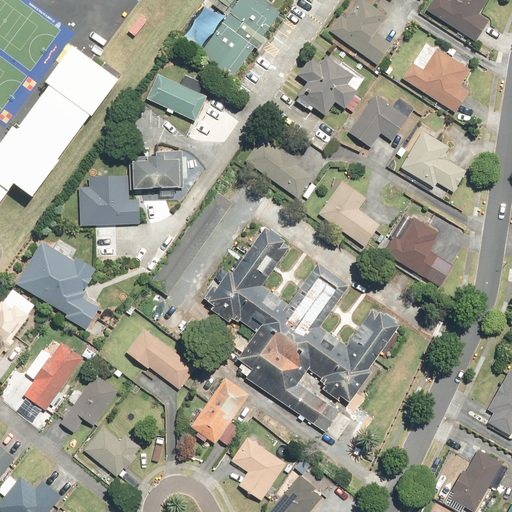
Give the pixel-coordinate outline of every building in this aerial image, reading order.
[(216,0),(212,5),(225,14),(235,0),(240,0),(201,55),(234,78),(257,47),(260,49),(268,38),(265,36),(282,12),(264,0),(216,0)] [(342,15),(331,30),(379,65),(394,44),(377,32),(384,23),(382,22),(387,15),(366,0),(360,0),(347,19),(342,15)] [(447,0),(434,0),(428,10),(476,42),(490,21),(480,14),(489,0),(450,0),(450,1),(447,0)] [(34,198),(118,81),(94,64),(70,47),(1,143),(0,142),(0,204),(14,184),(34,198)] [(413,62),(403,78),(457,113),(470,92),(461,86),(472,70),(439,48),(424,69),(413,62)] [(355,75),(327,56),(322,64),(312,57),(299,75),(309,82),(299,96),(326,115),(336,102),(347,109),(360,91),(349,83),(355,75)] [(183,84),(161,74),(150,100),(169,108),(167,111),(173,113),(174,111),(197,121),(209,96),(201,92),(203,87),(186,79),(183,84)] [(410,117),(376,94),(348,134),(370,149),(381,133),(393,141),(410,117)] [(451,147),(424,130),(401,167),(437,189),(441,183),(455,192),(468,171),(448,159),(447,153),(451,147)] [(265,135),(247,161),(299,198),(314,177),(299,165),(302,162),(265,135)] [(157,154),(129,156),(131,190),(186,187),(184,150),(157,151),(157,154)] [(80,187),(82,225),(138,222),(137,200),(128,200),(127,177),(87,178),(87,187),(80,187)] [(344,180),(320,214),(365,246),(380,225),(359,209),(368,197),(344,180)] [(152,283),(169,295),(235,202),(217,190),(152,283)] [(396,236),(385,252),(426,278),(440,256),(431,251),(442,233),(414,215),(400,238),(396,236)] [(248,375),(247,377),(327,432),(341,412),(299,383),(309,368),(321,377),(320,379),(326,383),(322,389),(338,400),(342,394),(352,401),(405,325),(376,305),(348,345),(321,326),(351,284),(319,262),(290,304),(264,286),(294,243),(266,223),(236,266),(231,263),(202,304),(253,339),(240,358),(244,361),(239,369),(248,375)] [(44,241),(18,283),(68,314),(66,317),(88,330),(101,308),(82,296),(94,277),(92,276),(97,268),(78,256),(75,260),(44,241)] [(12,308),(2,301),(0,303),(0,357),(5,351),(7,352),(16,341),(14,339),(31,316),(15,304),(12,308)] [(198,368),(145,328),(128,351),(181,391),(198,368)] [(47,411),(84,358),(61,342),(24,395),(47,411)] [(511,434),(511,369),(510,369),(488,409),(494,412),(489,422),(511,434)] [(121,390),(96,373),(61,423),(75,433),(85,419),(96,426),(121,390)] [(218,443),(252,393),(227,377),(193,426),(200,431),(197,435),(206,441),(209,437),(218,443)] [(104,426),(85,450),(117,476),(125,468),(127,470),(138,456),(136,454),(142,447),(126,434),(121,440),(104,426)] [(248,438),(233,461),(249,471),(239,486),(262,501),(287,465),(248,438)] [(0,479),(17,460),(0,445),(0,479)] [(474,511),(476,511),(502,463),(478,450),(467,471),(463,469),(452,490),(456,492),(451,499),(474,511)] [(317,488),(300,474),(268,511),(309,511),(323,496),(315,490),(317,488)] [(49,511),(62,496),(43,481),(37,488),(21,476),(0,503),(0,510),(2,511),(49,511)]
